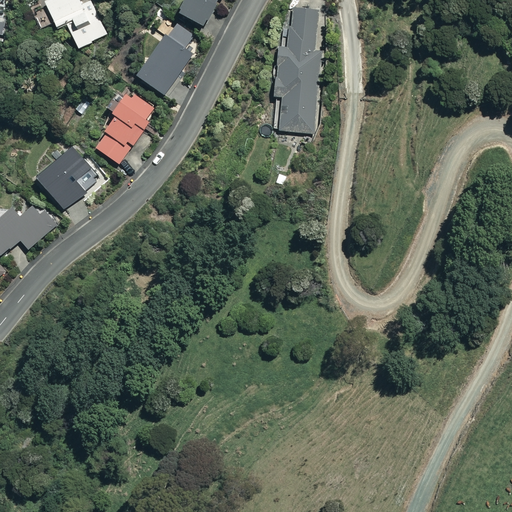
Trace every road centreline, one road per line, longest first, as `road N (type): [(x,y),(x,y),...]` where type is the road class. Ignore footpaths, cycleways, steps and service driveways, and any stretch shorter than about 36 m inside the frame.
road 1 (track): [(344,0),(353,100),(336,238),(341,279),(358,299),(372,305),(403,291),(459,144),(482,127),(511,133)]
road 2 (residential): [(0,324),(43,271),(163,166),(254,0)]
road 3 (track): [(511,308),(413,511)]
